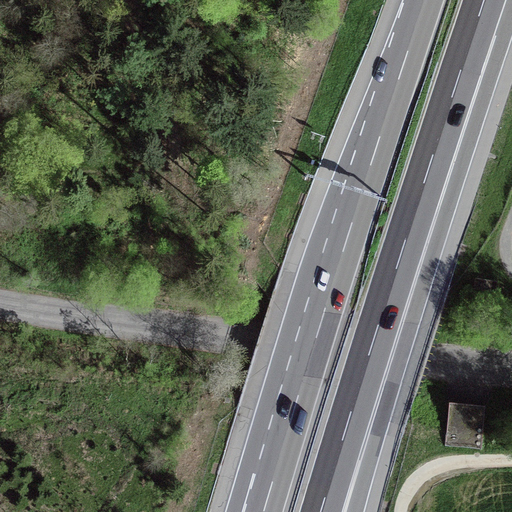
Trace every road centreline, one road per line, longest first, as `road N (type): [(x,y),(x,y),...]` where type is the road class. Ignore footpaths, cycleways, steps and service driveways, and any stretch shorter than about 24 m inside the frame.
road 1 (motorway): [(425,0),(263,511)]
road 2 (unclassified): [(511,368),(0,304)]
road 3 (motorway): [(320,511),(474,30)]
road 4 (motorway): [(355,511),(441,229),(474,30)]
road 5 (track): [(400,511),(417,478),(433,468),(511,459)]
